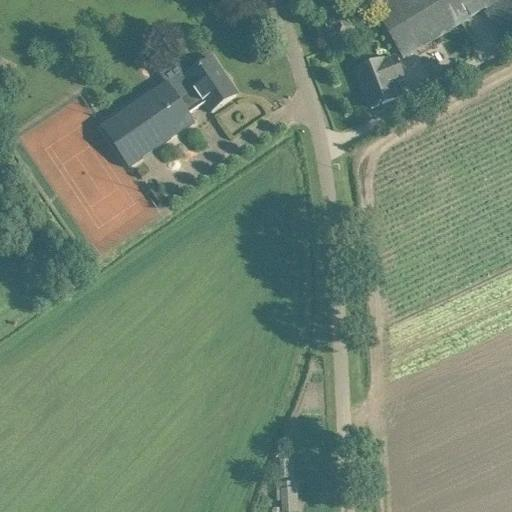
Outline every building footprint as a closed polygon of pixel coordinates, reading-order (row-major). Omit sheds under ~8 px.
[(368,0),(403,58),(499,0),(393,0),(392,1),(391,0),(368,0)] [(511,37),(511,0),(507,0),(485,14),(502,43),(511,37)] [(371,109),(398,99),(393,85),(404,81),(395,57),(384,62),(383,60),(356,71),(371,109)] [(189,115),(204,105),(211,114),(237,96),(212,59),(186,77),(176,62),(159,73),(167,84),(189,115)] [(167,84),(101,129),(128,168),(194,124),(189,115),(167,84)]
